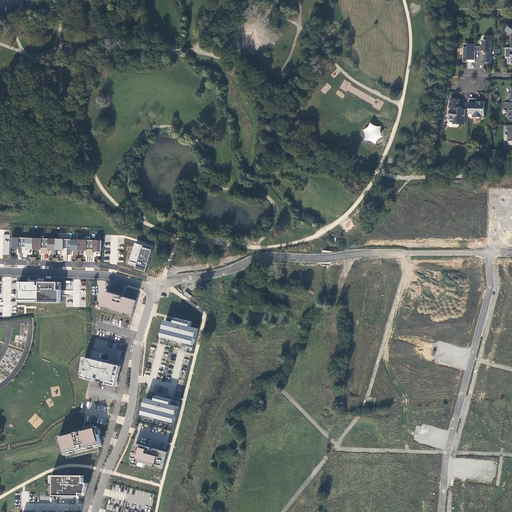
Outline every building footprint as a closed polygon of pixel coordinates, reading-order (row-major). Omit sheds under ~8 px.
[(491,61),(491,35),(485,35),(485,40),(482,40),(482,44),(480,46),(480,50),(484,50),(485,52),(485,54),(484,54),(484,61),(491,61)] [(468,57),(475,57),(475,43),(464,43),(463,59),(468,59),(468,57)] [(460,99),(451,97),(450,101),(451,102),(451,105),(450,105),(449,111),(450,111),(449,118),(454,118),(454,122),(458,122),(459,124),(465,124),(465,109),(461,109),(460,107),(458,107),(460,99)] [(468,102),(468,116),(485,116),(485,100),(479,100),(479,102),(476,102),(468,102)] [(368,128),(365,129),(362,130),(365,133),(366,136),(366,138),(365,141),(367,141),(370,141),(373,142),(376,145),(377,141),(380,138),(383,137),(382,135),(381,131),(381,128),(382,126),(378,127),(375,126),(373,125),(371,123),(369,126),(368,128)] [(143,246),(136,244),(129,264),(137,267),(136,269),(147,272),(154,247),(144,244),(143,246)] [(85,256),(85,261),(100,262),(100,252),(96,252),(96,256),(92,256),(92,260),(89,260),(89,256),(85,256)] [(59,283),(18,282),(18,303),(61,304),(61,290),(58,290),(59,283)] [(136,301),(106,292),(101,308),(125,315),(126,313),(132,315),(136,301)] [(175,323),(166,321),(162,335),(194,343),(198,329),(191,327),(192,322),(176,318),(175,323)] [(121,365),(85,357),(81,377),(116,385),(121,365)] [(151,400),(147,398),(143,413),(175,421),(180,403),(180,402),(157,396),(156,401),(151,400)] [(97,427),(61,435),(66,459),(100,451),(99,448),(102,447),(101,442),(97,427)] [(167,452),(136,444),(130,464),(137,466),(138,462),(162,469),(163,468),(167,452)] [(84,476),(55,476),(55,496),(73,496),(73,493),(79,494),(79,496),(80,496),(80,494),(86,494),(88,484),(84,483),(84,476)]
